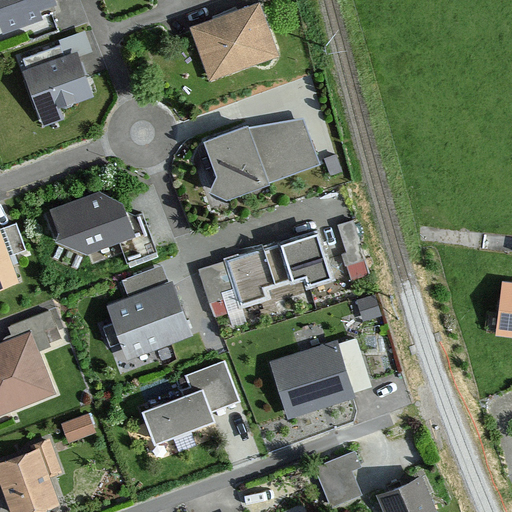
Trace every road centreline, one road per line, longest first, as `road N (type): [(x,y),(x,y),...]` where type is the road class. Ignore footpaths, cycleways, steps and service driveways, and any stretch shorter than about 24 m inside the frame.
road 1 (residential): [(124,511),(358,427)]
road 2 (residential): [(0,184),(141,132)]
